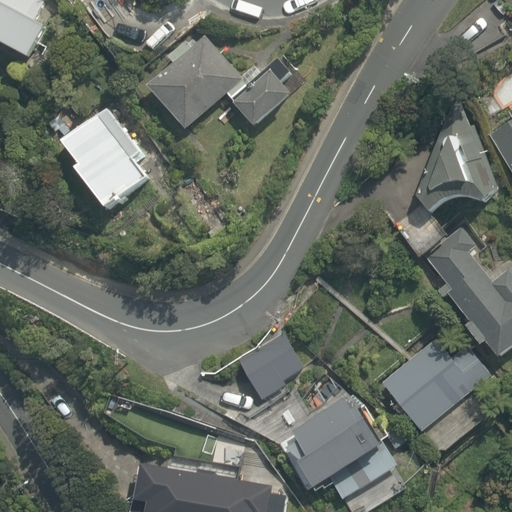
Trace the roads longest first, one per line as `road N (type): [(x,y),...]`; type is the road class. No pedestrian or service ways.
road 1 (residential): [(0,264),(149,331),(208,324),(235,310),(274,276),(430,0)]
road 2 (residential): [(0,399),(70,511)]
